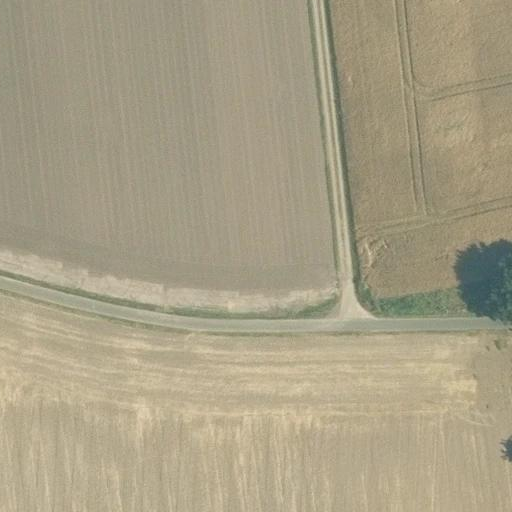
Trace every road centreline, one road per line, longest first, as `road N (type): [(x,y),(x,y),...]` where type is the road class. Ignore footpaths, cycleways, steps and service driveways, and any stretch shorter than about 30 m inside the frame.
road 1 (track): [(511,323),(173,322),(0,282)]
road 2 (track): [(349,323),(318,0)]
